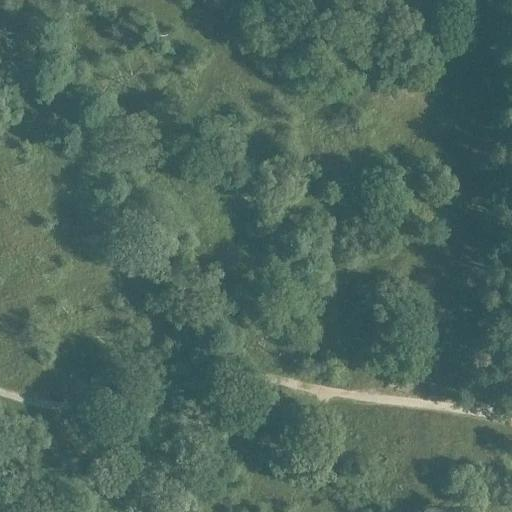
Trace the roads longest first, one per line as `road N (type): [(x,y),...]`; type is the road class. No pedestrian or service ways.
road 1 (track): [(0,390),(62,406),(229,377),(296,386)]
road 2 (track): [(296,386),(511,412)]
